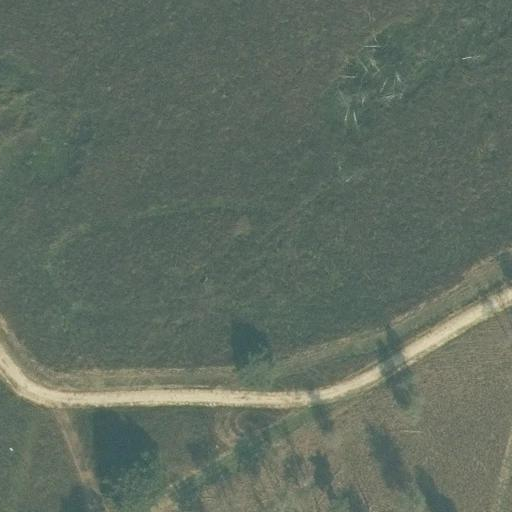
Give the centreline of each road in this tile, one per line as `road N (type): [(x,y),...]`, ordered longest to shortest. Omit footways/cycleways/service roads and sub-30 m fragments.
road 1 (track): [(0,331),(34,375),(70,394),(344,401)]
road 2 (track): [(155,511),(335,417),(344,401)]
road 3 (track): [(511,294),(344,401)]
